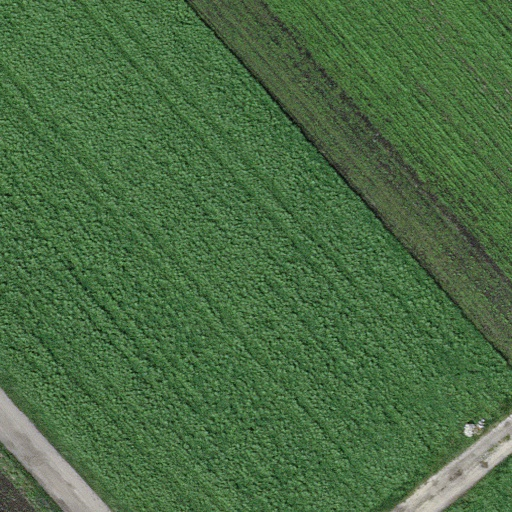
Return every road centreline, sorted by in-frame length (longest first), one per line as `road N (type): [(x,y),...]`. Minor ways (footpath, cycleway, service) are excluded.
road 1 (track): [(89,511),(0,412)]
road 2 (track): [(511,431),(412,511)]
